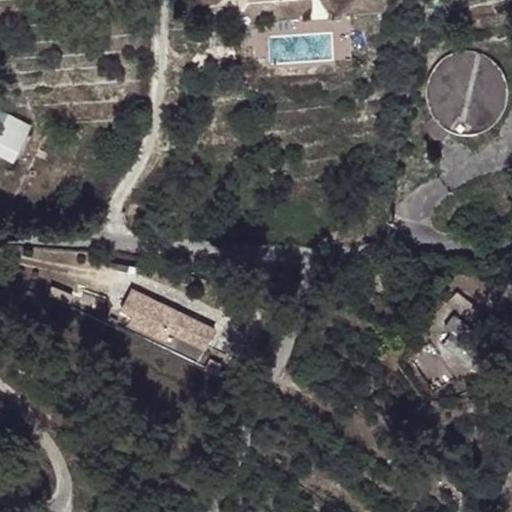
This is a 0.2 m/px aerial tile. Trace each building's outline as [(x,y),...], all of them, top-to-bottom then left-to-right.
[(494,137),(500,123),(501,115),(500,107),(498,100),(490,87),(484,82),(469,76),(462,75),(446,78),(433,87),(428,92),(422,107),(421,114),(422,122),(428,137),(414,151),(431,165),(445,151),(453,154),(461,155),(469,154),(476,151),(489,143),(494,137)] [(4,120),(0,127),(0,158),(7,162),(25,129),(4,120)] [(156,308),(145,302),(142,309),(155,313),(156,308)] [(155,313),(142,309),(136,325),(150,330),(151,328),(182,342),(191,321),(162,307),(156,308),(155,313)] [(491,349),(452,322),(444,335),(450,342),(443,354),(475,374),(491,349)]
